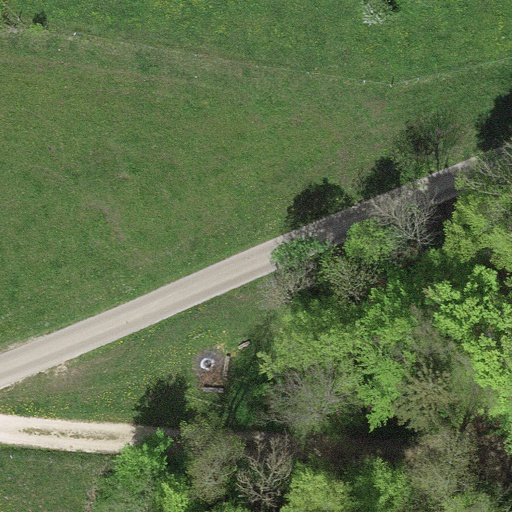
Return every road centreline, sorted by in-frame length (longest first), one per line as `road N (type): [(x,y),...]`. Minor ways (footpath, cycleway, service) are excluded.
road 1 (residential): [(0,365),(180,291),(511,173)]
road 2 (track): [(0,416),(511,457)]
